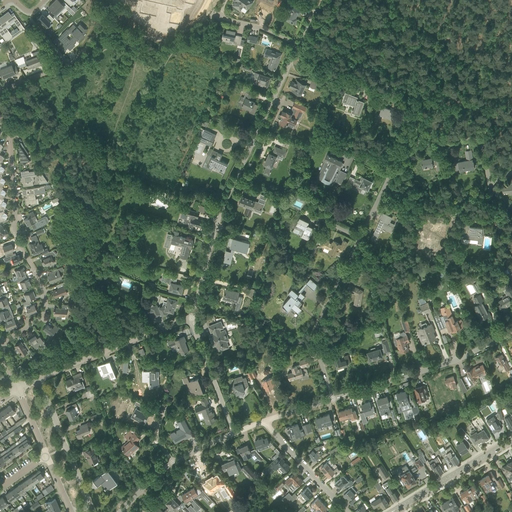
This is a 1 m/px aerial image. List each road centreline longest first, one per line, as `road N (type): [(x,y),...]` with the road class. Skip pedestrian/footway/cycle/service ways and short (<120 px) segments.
road 1 (residential): [(190,317),(222,207),(298,45)]
road 2 (residential): [(0,343),(44,309),(17,241),(8,132),(0,118)]
road 3 (residential): [(333,399),(458,358),(511,329)]
road 4 (track): [(215,15),(189,46),(97,31),(58,68)]
road 5 (residential): [(333,399),(314,334),(360,237)]
road 6 (residential): [(36,379),(190,317)]
road 7 (residential): [(81,511),(87,498),(36,379)]
road 8 (track): [(400,0),(400,10),(462,58),(511,68)]
road 9 (secondary): [(397,508),(511,441)]
road 10 (residential): [(232,434),(190,317)]
road 11 (residential): [(345,511),(263,422)]
